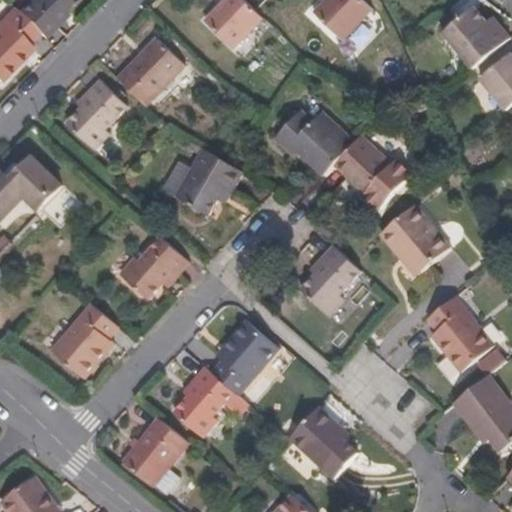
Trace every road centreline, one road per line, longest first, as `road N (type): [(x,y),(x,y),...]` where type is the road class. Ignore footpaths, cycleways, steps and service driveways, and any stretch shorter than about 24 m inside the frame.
road 1 (residential): [(57,449),(207,286)]
road 2 (residential): [(0,145),(135,0)]
road 3 (residential): [(414,511),(419,462),(330,387)]
road 4 (residential): [(207,286),(330,387)]
